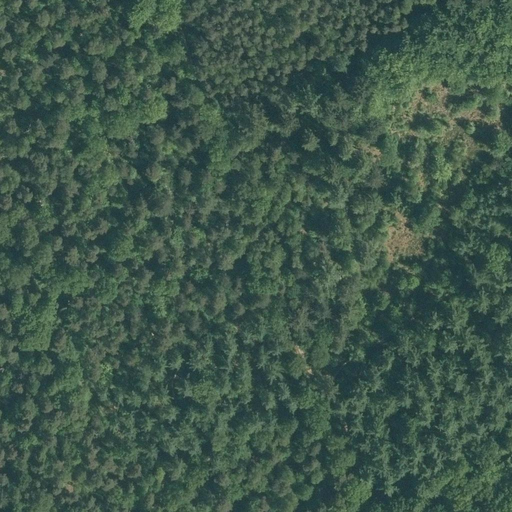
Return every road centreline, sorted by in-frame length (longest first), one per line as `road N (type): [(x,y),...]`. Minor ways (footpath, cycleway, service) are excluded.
road 1 (track): [(365,479),(345,414),(303,352),(280,299),(170,0)]
road 2 (track): [(174,511),(54,338),(0,201)]
road 3 (track): [(511,216),(466,272),(328,384)]
road 4 (track): [(37,0),(140,219)]
road 5 (track): [(325,511),(365,479),(511,407)]
road 6 (track): [(140,219),(234,409)]
